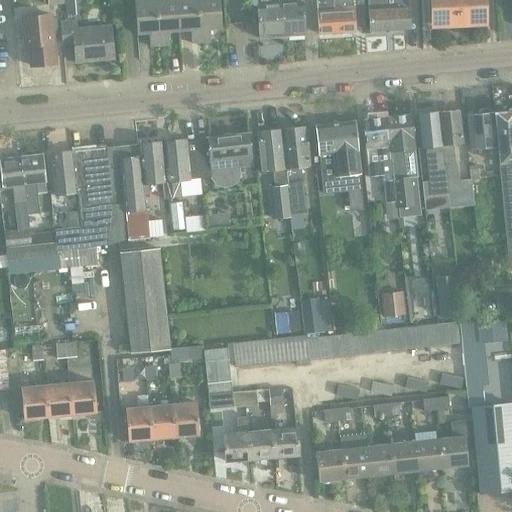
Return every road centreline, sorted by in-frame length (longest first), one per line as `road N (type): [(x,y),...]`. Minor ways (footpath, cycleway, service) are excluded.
road 1 (residential): [(0,111),(511,58)]
road 2 (residential): [(27,459),(244,503)]
